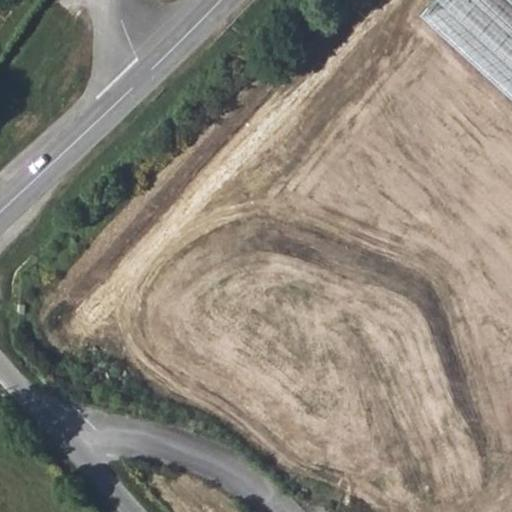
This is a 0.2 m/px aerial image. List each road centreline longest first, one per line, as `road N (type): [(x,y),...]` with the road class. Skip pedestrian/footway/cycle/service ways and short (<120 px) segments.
road 1 (tertiary): [(0,209),(151,70)]
road 2 (unclassified): [(0,364),(134,511)]
